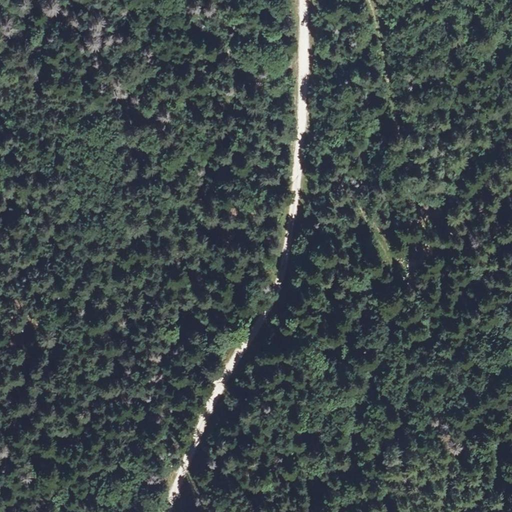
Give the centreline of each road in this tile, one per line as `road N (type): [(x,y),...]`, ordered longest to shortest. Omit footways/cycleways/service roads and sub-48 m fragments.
road 1 (track): [(168,511),(211,403),(278,279),(297,167),(303,0)]
road 2 (track): [(339,511),(341,478),(422,255),(369,0)]
